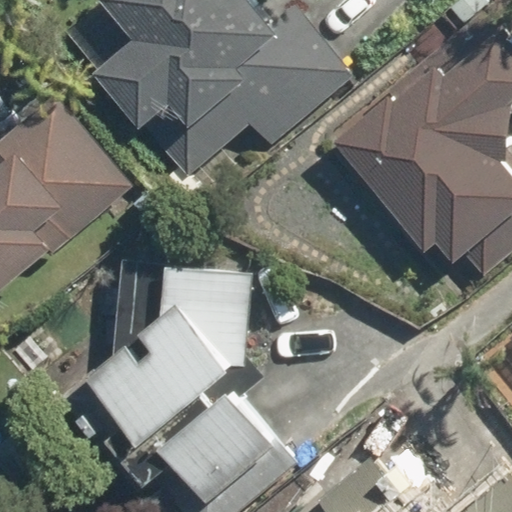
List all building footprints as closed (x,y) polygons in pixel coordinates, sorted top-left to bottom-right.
[(145,0),(163,21),(115,63),(200,160),(258,109),(284,140),(364,70),(303,0),(145,0)] [(463,267),(511,222),(511,6),(506,0),(504,0),(349,141),(463,267)] [(0,145),(0,262),(21,287),(160,168),(82,76),(0,145)] [(186,297),(120,357),(179,422),(266,343),(273,259),(190,251),(186,297)] [(314,422),(270,366),(193,425),(237,482),(314,422)] [(511,511),(511,475),(474,511),(354,511),(351,508),(346,511),(511,511)]
